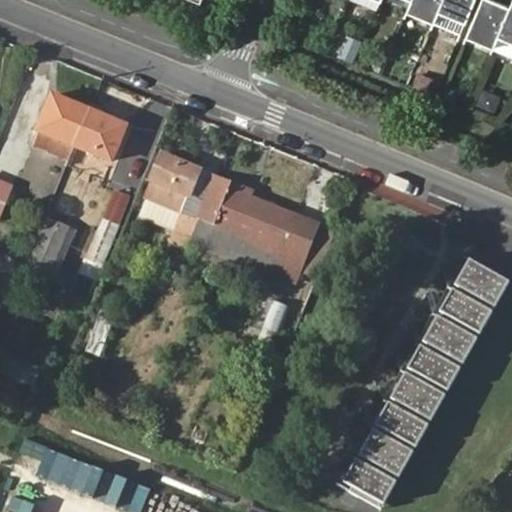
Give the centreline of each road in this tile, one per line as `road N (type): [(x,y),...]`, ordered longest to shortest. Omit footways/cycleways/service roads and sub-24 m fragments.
road 1 (unclassified): [(511,211),(222,91)]
road 2 (unclassified): [(222,91),(0,1)]
